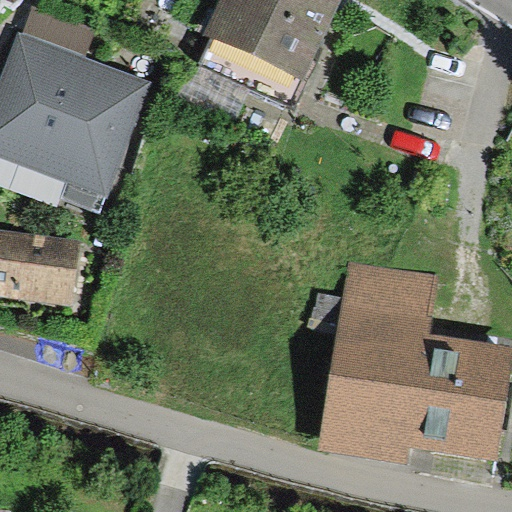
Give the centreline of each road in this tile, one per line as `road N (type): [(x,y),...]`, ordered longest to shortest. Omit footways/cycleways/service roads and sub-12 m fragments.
road 1 (residential): [(511,510),(349,489),(192,441)]
road 2 (residential): [(192,441),(0,387)]
